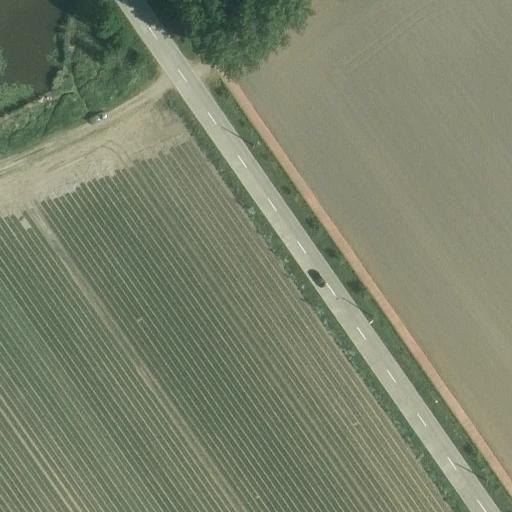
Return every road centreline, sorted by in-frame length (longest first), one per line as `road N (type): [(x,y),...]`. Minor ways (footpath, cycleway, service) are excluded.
road 1 (residential): [(123,0),(483,511)]
road 2 (track): [(212,60),(86,134),(0,169)]
